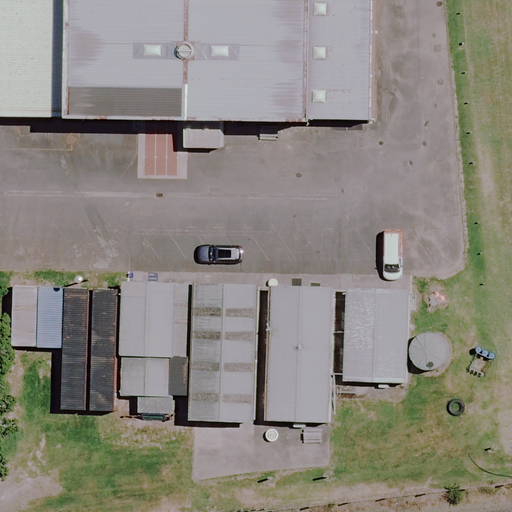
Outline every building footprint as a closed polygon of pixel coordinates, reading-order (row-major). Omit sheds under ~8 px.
[(0,0),(0,120),(375,125),(376,0),(0,0)] [(177,276),(127,276),(126,393),(142,393),(142,411),(175,411),(177,276)] [(259,277),(197,277),(196,417),(257,418),(259,277)] [(334,284),(274,283),(273,419),(332,419),(334,284)] [(122,402),(125,286),(92,285),(88,450),(221,453),(222,424),(122,421),(122,402)] [(409,293),(351,293),(351,381),(408,381),(409,293)]
